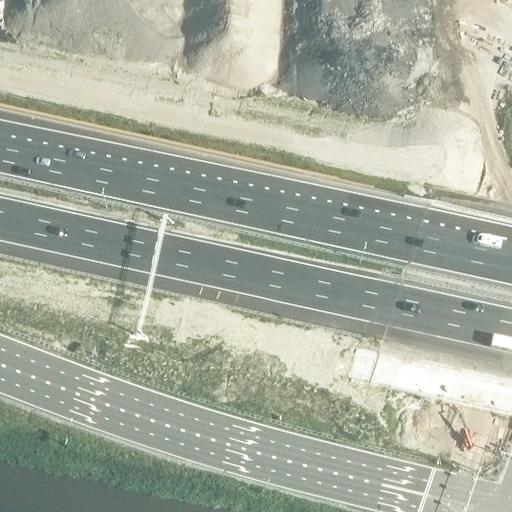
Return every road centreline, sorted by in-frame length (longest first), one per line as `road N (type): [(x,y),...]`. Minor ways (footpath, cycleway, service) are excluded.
road 1 (motorway): [(0,261),(511,387)]
road 2 (motorway): [(511,230),(0,114)]
road 3 (motorway): [(0,159),(511,272)]
road 4 (motorway): [(0,375),(87,413),(498,511)]
